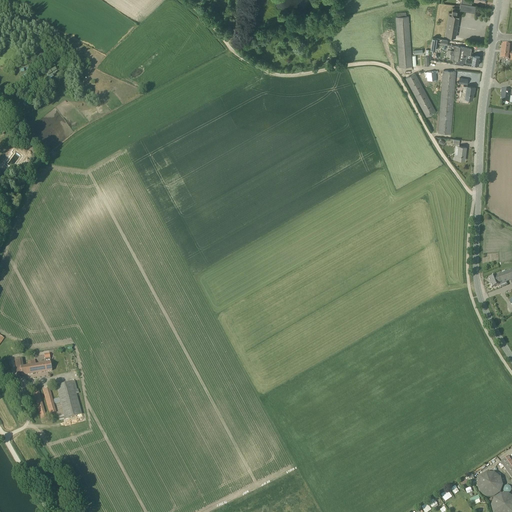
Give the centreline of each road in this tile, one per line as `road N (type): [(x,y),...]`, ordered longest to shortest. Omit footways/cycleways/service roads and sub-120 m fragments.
road 1 (tertiary): [(511,357),(475,279),(493,36)]
road 2 (track): [(231,49),(283,75),(385,66),(473,197)]
